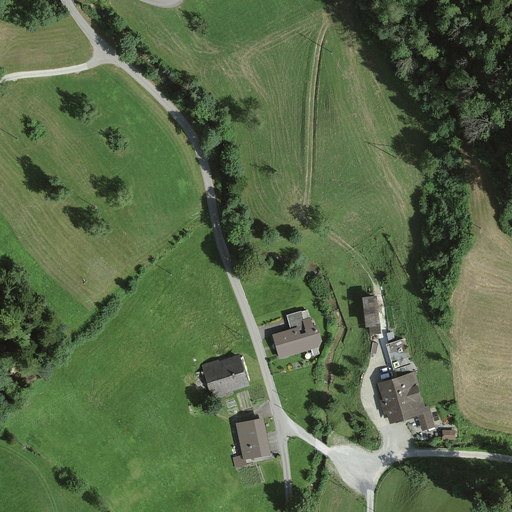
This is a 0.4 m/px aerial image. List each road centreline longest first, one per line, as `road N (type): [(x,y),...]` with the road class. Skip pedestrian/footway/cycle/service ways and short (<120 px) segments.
road 1 (unclassified): [(67,0),(196,145),(281,419),(292,511)]
road 2 (track): [(353,467),(402,454),(511,459)]
